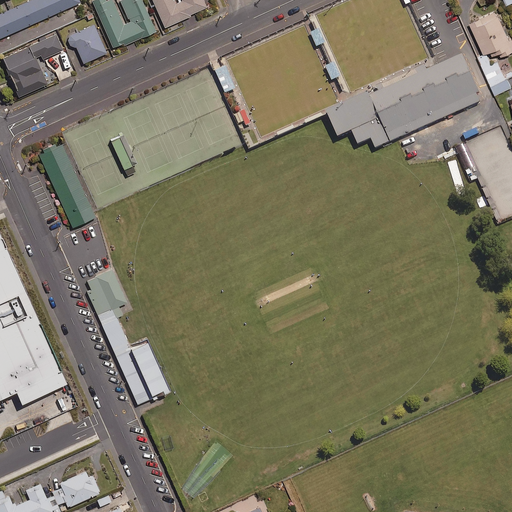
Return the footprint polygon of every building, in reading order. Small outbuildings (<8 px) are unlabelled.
[(0,39),(82,3),(81,0),(33,0),(0,15),(0,39)] [(107,0),(96,0),(94,1),(115,48),(125,44),(126,45),(158,32),(143,0),(124,0),(122,1),(131,22),(126,24),(114,0),(110,0),(108,1),(107,0)] [(205,0),(183,0),(184,1),(177,4),(175,0),(154,0),(167,28),(192,17),(192,15),(209,8),(205,0)] [(507,37),(495,9),(468,21),(482,51),(488,48),(490,53),(497,49),(499,53),(511,47),(511,35),(507,37)] [(109,53),(96,25),(72,36),(70,41),(72,46),(78,48),(85,64),(109,53)] [(318,27),(308,32),(315,45),(325,40),(318,27)] [(58,35),(32,47),(37,58),(43,55),(45,60),(65,50),(58,35)] [(377,90),(368,94),(389,141),(479,101),(476,93),(479,92),(461,52),(426,68),(423,63),(375,84),(377,90)] [(21,97),(50,85),(38,58),(10,71),(21,97)] [(509,86),(496,60),(481,66),(494,93),(509,86)] [(334,61),(324,65),(330,80),(341,75),(334,61)] [(227,65),(214,71),(224,93),(236,87),(227,65)] [(339,102),(324,109),(336,136),(350,130),(357,144),(370,138),(374,148),(389,141),(368,94),(366,90),(339,102)] [(235,114),(239,124),(243,122),(245,126),(250,123),(244,110),(235,114)] [(511,204),(511,161),(490,110),(450,126),(489,214),(511,204)] [(121,132),(107,139),(121,168),(135,161),(121,132)] [(41,151),(36,153),(70,226),(93,216),(60,142),(54,145),(53,142),(40,148),(41,151)] [(0,393),(59,368),(0,235),(0,404),(4,403),(0,394),(0,393)] [(125,301),(109,267),(83,279),(87,288),(83,290),(98,323),(115,316),(121,313),(117,305),(125,301)] [(115,316),(98,323),(135,403),(167,388),(144,338),(129,345),(115,316)] [(85,468),(58,480),(69,504),(98,491),(91,474),(88,475),(85,468)] [(46,511),(52,510),(40,481),(24,488),(28,497),(16,503),(14,500),(12,501),(8,493),(0,497),(0,511),(46,511)]
